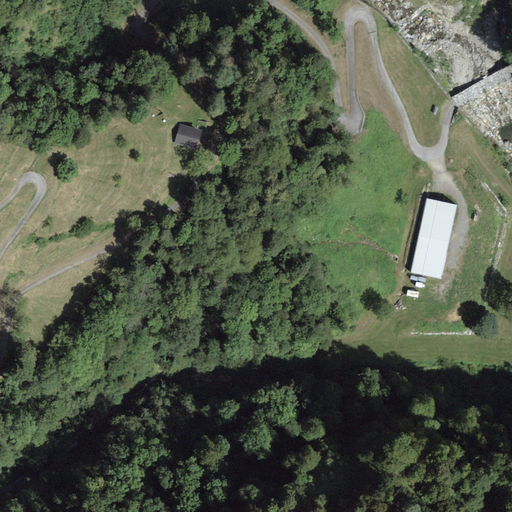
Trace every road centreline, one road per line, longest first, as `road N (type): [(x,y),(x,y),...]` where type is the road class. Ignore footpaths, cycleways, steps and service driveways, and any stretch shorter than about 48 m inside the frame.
road 1 (track): [(511,72),(453,103),(439,149),(425,153),(406,128),(364,17),(347,27),(355,109),(354,120),(343,122),(322,43),(267,0)]
road 2 (track): [(155,0),(139,30),(186,58),(226,105),(215,156),(160,217),(18,293),(0,354)]
road 3 (track): [(0,253),(42,188),(25,178),(0,205)]
